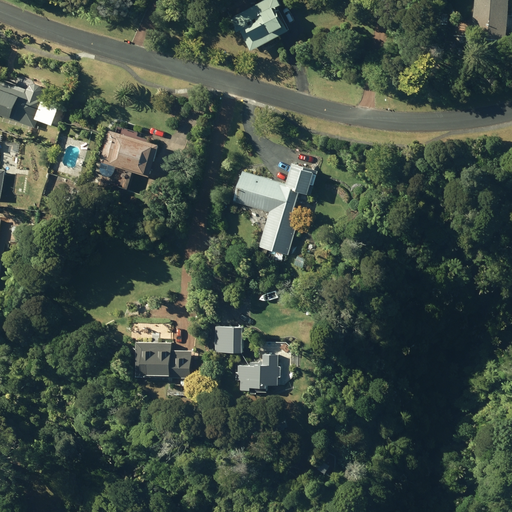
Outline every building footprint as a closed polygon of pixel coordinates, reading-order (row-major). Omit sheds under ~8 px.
[(225,0),(221,2),(225,9),(237,2),(235,0),(225,0)] [(241,30),(252,51),(290,31),(278,7),(282,4),(280,0),(264,0),(231,18),(238,32),(241,30)] [(475,0),(472,36),(507,39),(510,0),(475,0)] [(0,114),(35,128),(46,99),(43,97),(44,94),(43,89),(41,85),(36,84),(31,85),(27,89),(0,78),(0,114)] [(110,131),(101,161),(149,175),(157,145),(110,131)] [(261,246),(289,254),(300,214),(294,212),(300,192),(312,195),(319,170),(292,163),(287,183),(243,170),(234,201),(270,211),(261,246)] [(296,265),(303,267),(306,259),(298,256),(296,265)] [(217,327),(217,351),(241,351),(241,327),(217,327)] [(136,376),(192,377),(193,351),(173,350),(173,343),(137,342),(136,376)] [(242,379),(242,390),(264,390),(264,385),(276,385),(275,355),(264,355),(264,366),(238,366),(238,379),(242,379)]
